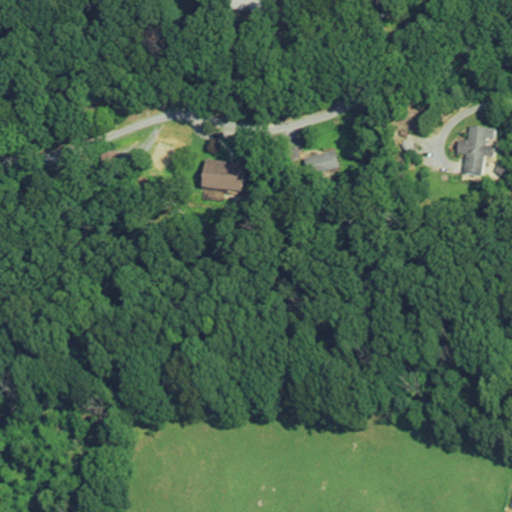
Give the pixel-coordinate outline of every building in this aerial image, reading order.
[(254,24),(265,25),(268,3),(248,0),(236,0),(235,11),(256,13),(254,24)] [(498,132),(469,130),(467,177),(486,178),(487,159),(496,160),(498,132)] [(305,162),(310,180),(342,171),(336,153),(305,162)] [(108,177),(124,173),(119,154),(104,158),(108,177)] [(245,193),(246,165),(206,162),(205,191),(245,193)]
